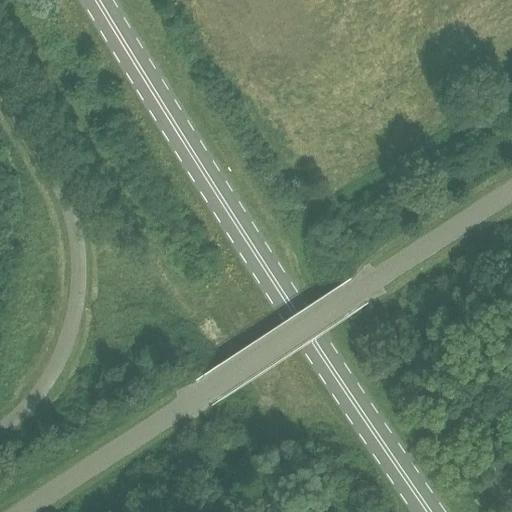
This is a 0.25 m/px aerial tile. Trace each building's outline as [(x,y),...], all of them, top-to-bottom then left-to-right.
[(245,18),(282,9),(279,0),(251,0),(241,2),(245,18)] [(302,25),(247,42),(251,56),(306,39),(302,25)] [(277,79),(300,69),(295,56),(271,66),(277,79)] [(435,129),(450,122),(444,106),(428,113),(435,129)] [(389,137),(394,153),(415,147),(410,131),(389,137)]
